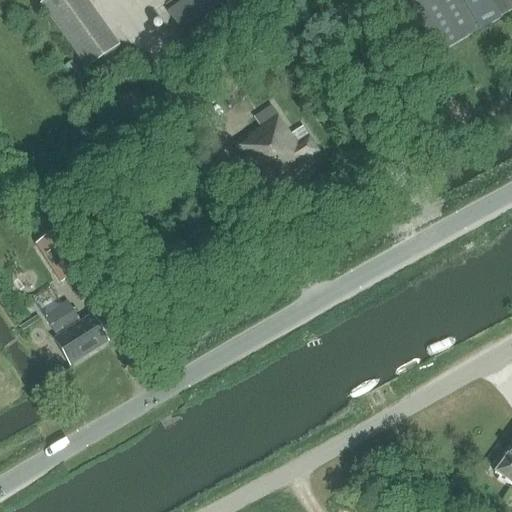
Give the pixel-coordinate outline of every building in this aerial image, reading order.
[(44,0),(39,5),(87,71),(119,48),(84,0),(44,0)] [(183,0),(166,12),(181,34),(196,55),(269,2),(267,0),(183,0)] [(511,0),(415,0),(445,53),(506,18),(505,17),(509,14),(511,11),(511,0)] [(149,111),(150,107),(150,103),(150,99),(150,95),(149,93),(147,90),(144,86),(140,82),(136,80),(131,78),(125,78),(120,78),(115,81),(109,85),(105,89),(103,94),(102,100),(102,106),(104,112),(107,117),(111,121),(116,124),(122,126),(128,127),(133,126),(138,123),(143,120),(146,116),(149,111)] [(250,142),(237,151),(265,193),(310,164),(308,162),(320,154),(303,129),(291,137),(272,109),(255,120),(261,130),(248,139),(250,142)] [(198,137),(182,148),(195,166),(210,155),(198,137)] [(217,162),(196,175),(203,187),(197,190),(207,205),(234,188),(224,173),(217,162)] [(36,246),(59,285),(86,269),(62,230),(36,246)] [(51,288),(34,299),(45,316),(62,305),(51,288)] [(58,337),(55,339),(71,364),(108,340),(92,315),(82,321),(68,300),(62,305),(45,316),(58,337)] [(511,447),(493,474),(511,487),(511,447)]
